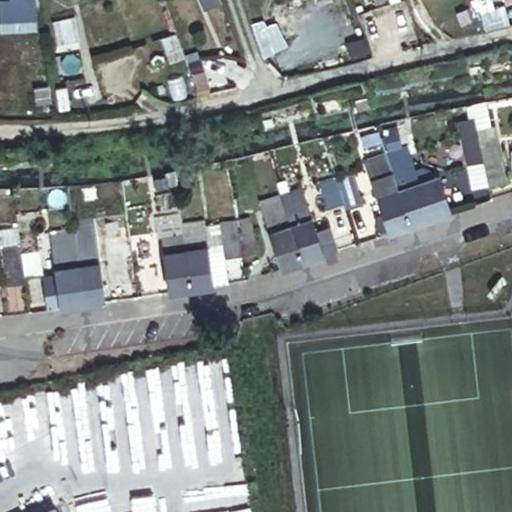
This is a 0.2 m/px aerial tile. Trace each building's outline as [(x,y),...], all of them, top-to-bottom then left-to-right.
[(0,0),(0,23),(34,22),(33,0),(0,0)] [(408,17),(404,3),(393,5),(397,20),(408,17)] [(478,21),(472,8),(460,13),(465,26),(478,21)] [(182,63),(175,38),(162,42),(169,66),(182,63)] [(203,72),(190,77),(196,94),(209,90),(203,72)] [(46,83),(30,85),(32,102),(48,101),(46,83)] [(505,178),(496,121),(493,122),(489,99),(473,102),(475,114),(482,156),(486,181),(505,178)] [(482,156),(475,114),(464,116),(470,157),(482,156)] [(470,157),(464,116),(460,116),(466,158),(470,157)] [(147,135),(119,139),(121,155),(122,154),(122,157),(131,156),(130,153),(149,150),(147,135)] [(391,154),(388,148),(380,152),(382,158),(391,154)] [(447,211),(431,173),(414,180),(402,150),(391,154),(382,158),(408,224),(447,211)] [(382,158),(380,152),(362,159),(366,169),(364,170),(380,211),(372,214),(378,232),(386,229),(387,232),(408,224),(382,158)] [(356,200),(346,171),(329,177),(337,201),(339,206),(356,200)] [(329,177),(328,174),(312,179),(321,207),(337,201),(329,177)] [(190,184),(189,176),(175,178),(176,186),(190,184)] [(315,229),(301,189),(280,197),(303,260),(335,249),(327,225),(315,229)] [(303,260),(280,197),(257,205),(280,269),(303,260)] [(182,224),(180,214),(155,219),(158,239),(159,238),(168,293),(193,289),(182,224)] [(236,224),(236,221),(204,226),(203,220),(182,224),(193,289),(214,286),(214,284),(227,281),(223,258),(241,255),(236,224)] [(260,254),(254,221),(236,224),(241,255),(242,257),(260,254)] [(7,237),(6,229),(0,230),(0,290),(15,288),(14,279),(7,237)] [(68,250),(66,232),(44,235),(55,309),(77,305),(68,250)] [(32,276),(25,234),(7,237),(14,279),(32,276)] [(99,302),(91,246),(68,250),(77,305),(99,302)]
